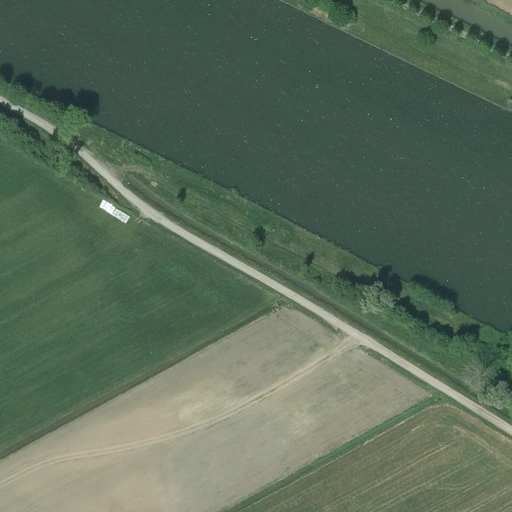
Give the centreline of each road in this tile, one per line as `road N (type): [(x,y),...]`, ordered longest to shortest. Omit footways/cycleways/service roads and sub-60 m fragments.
road 1 (track): [(511,431),(166,224),(60,138),(0,102)]
road 2 (track): [(389,0),(511,59)]
